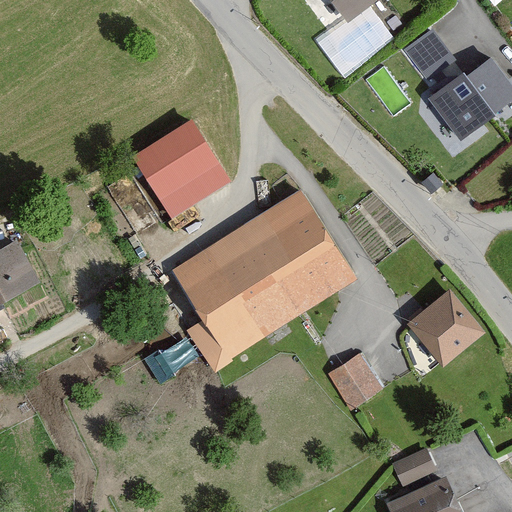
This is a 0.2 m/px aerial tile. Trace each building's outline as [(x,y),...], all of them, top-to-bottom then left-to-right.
[(369,0),(334,0),(347,16),(369,0)] [(435,30),(405,50),(436,95),(430,99),(461,143),(511,107),(511,86),(493,59),(468,77),(435,30)] [(395,76),(378,89),(394,110),(411,97),(395,76)] [(197,113),(137,144),(173,213),(234,182),(197,113)] [(300,185),(174,265),(205,312),(183,326),(212,370),(359,276),(300,185)] [(16,235),(0,243),(0,300),(39,281),(16,235)] [(453,285),(407,318),(440,362),(485,329),(453,285)] [(363,348),(329,369),(350,405),(384,384),(363,348)] [(428,444),(395,458),(405,483),(439,469),(428,444)] [(469,511),(450,469),(387,496),(393,511),(469,511)]
